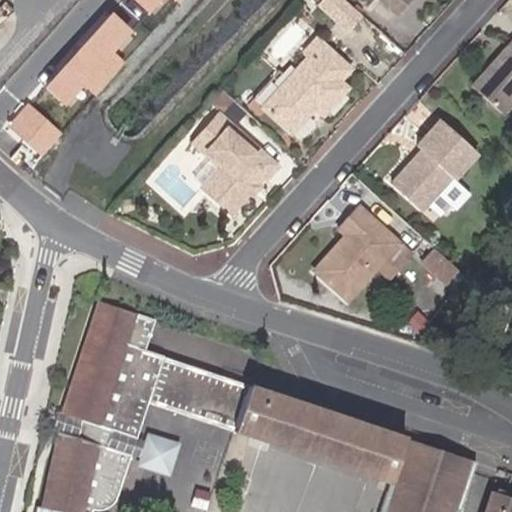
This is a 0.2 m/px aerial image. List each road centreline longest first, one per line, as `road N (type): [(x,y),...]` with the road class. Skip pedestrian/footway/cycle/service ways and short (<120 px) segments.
road 1 (residential): [(482,0),(212,300)]
road 2 (residential): [(212,300),(511,395)]
road 3 (residential): [(0,465),(46,256),(61,227)]
road 4 (residential): [(61,227),(212,300)]
